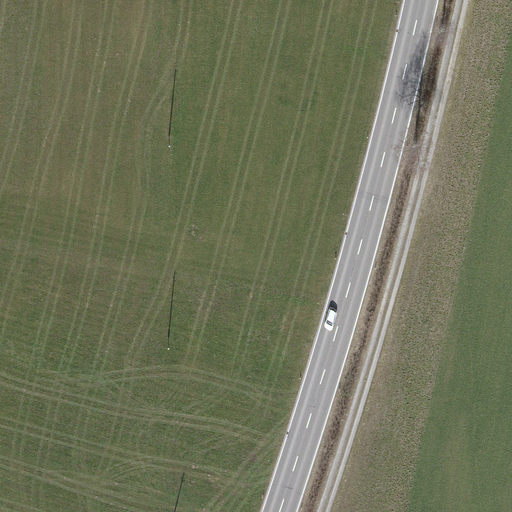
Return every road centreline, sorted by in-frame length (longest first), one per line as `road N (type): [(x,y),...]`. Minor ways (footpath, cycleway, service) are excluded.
road 1 (track): [(319,511),(462,0)]
road 2 (secondary): [(418,0),(343,302),(279,511)]
